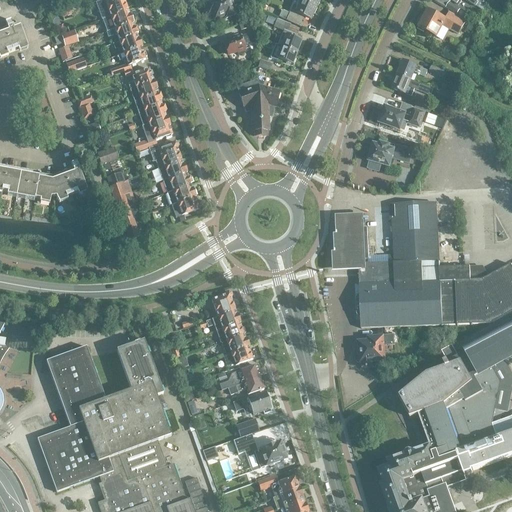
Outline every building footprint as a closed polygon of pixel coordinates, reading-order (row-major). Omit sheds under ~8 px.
[(109,0),(105,2),(111,18),(128,12),(124,0),(123,0),(109,0)] [(235,16),(231,5),(240,2),(239,0),(212,0),(213,3),(207,5),(210,13),(212,12),(215,21),(225,17),(226,19),(235,16)] [(482,3),(477,0),(449,0),(457,4),(459,0),(465,0),(483,11),(486,6),(482,3)] [(293,6),(290,14),(282,11),(279,18),(287,21),(286,22),(299,28),(304,18),(311,21),(317,7),(302,1),(298,8),(293,6)] [(445,8),(457,16),(465,20),(468,15),(449,2),(445,8)] [(443,26),(450,30),(459,35),(466,21),(449,12),(445,20),(428,10),(422,22),(423,23),(422,24),(422,27),(425,30),(426,31),(426,32),(437,38),(443,26)] [(115,31),(133,24),(134,24),(131,16),(130,16),(128,12),(111,18),(115,31)] [(280,48),(281,48),(297,54),(301,42),(300,42),(302,37),(300,37),(300,36),(298,34),(300,30),(291,26),(291,25),(278,20),(274,28),(284,32),(283,33),(277,46),(280,48)] [(8,31),(0,33),(0,57),(27,47),(20,26),(14,29),(11,21),(5,23),(8,31)] [(239,25),(241,31),(252,27),(250,21),(239,25)] [(89,23),(80,24),(81,33),(90,32),(89,23)] [(119,42),(137,36),(136,35),(138,34),(137,30),(135,30),(133,24),(115,31),(106,34),(108,38),(117,35),(119,42)] [(473,33),(476,28),(469,25),(466,30),(473,33)] [(74,31),(61,35),(65,48),(79,43),(74,31)] [(137,36),(119,42),(113,44),(115,50),(117,49),(120,56),(142,48),(139,41),(138,41),(137,36)] [(238,36),(232,38),(233,41),(224,44),(223,45),(223,46),(223,47),(224,49),(225,49),(226,50),(227,50),(228,56),(237,53),(238,56),(246,53),(245,48),(246,47),(245,45),(255,41),(253,36),(248,38),(247,36),(239,39),(238,36)] [(72,59),(68,47),(59,50),(63,62),(72,59)] [(142,48),(120,56),(117,57),(119,62),(125,60),(127,65),(110,71),(111,74),(106,76),(107,79),(124,73),(124,74),(132,71),(131,66),(146,61),(145,59),(147,59),(146,54),(143,55),(141,49),(142,48)] [(297,54),(281,48),(280,48),(278,52),(280,53),(277,59),(292,66),(297,54)] [(66,65),(69,74),(86,68),(83,59),(66,65)] [(258,68),(269,72),(272,65),(260,61),(258,68)] [(398,76),(413,82),(416,74),(425,78),(428,72),(404,62),(401,69),(399,68),(397,74),(399,74),(398,76)] [(429,72),(443,80),(447,73),(432,66),(429,72)] [(130,91),(153,82),(149,71),(148,72),(147,69),(142,71),(143,73),(132,77),(134,83),(128,85),(130,91)] [(410,89),(418,92),(420,85),(413,82),(398,76),(395,82),(394,81),(392,87),(393,87),(392,90),(407,96),(410,89)] [(280,93),(263,88),(264,83),(257,81),(238,88),(246,112),(252,111),(253,131),(255,131),(254,137),(268,137),(267,131),(269,131),(269,117),(271,118),(275,108),(276,108),(280,93)] [(153,82),(130,91),(134,103),(158,95),(157,91),(158,91),(154,82),(153,82)] [(449,97),(457,100),(464,85),(456,82),(449,97)] [(158,95),(134,103),(139,115),(162,107),(161,102),(163,101),(161,95),(158,96),(158,95)] [(80,109),(90,105),(89,105),(94,103),(91,96),(77,101),(80,109)] [(415,109),(430,114),(432,107),(417,102),(415,109)] [(426,113),(412,108),(412,107),(402,104),(399,112),(384,108),(382,115),(380,117),(378,120),(379,122),(379,123),(399,129),(402,120),(408,122),(407,125),(421,130),(426,113)] [(90,105),(80,109),(84,120),(94,117),(90,105)] [(162,107),(139,115),(143,127),(167,118),(165,114),(167,113),(165,108),(163,108),(162,107)] [(131,118),(129,112),(123,114),(125,120),(131,118)] [(443,130),(446,121),(436,117),(433,126),(443,130)] [(168,118),(167,118),(143,127),(141,127),(146,141),(134,146),(136,153),(157,146),(156,142),(173,136),(170,127),(171,127),(168,118)] [(88,133),(100,129),(97,123),(86,128),(88,133)] [(130,133),(136,131),(133,124),(127,126),(130,133)] [(100,129),(88,133),(90,138),(101,134),(100,129)] [(158,171),(182,162),(178,151),(179,147),(178,145),(175,144),(172,145),(171,147),(159,151),(157,146),(149,149),(154,163),(155,162),(158,171)] [(381,165),(389,167),(392,160),(410,165),(414,150),(394,144),(394,146),(390,145),(389,146),(383,145),(382,147),(372,144),(370,151),(372,151),(369,162),(370,162),(367,169),(379,172),(381,165)] [(0,192),(51,202),(52,198),(57,197),(59,201),(88,190),(77,162),(71,164),(74,172),(52,180),(0,170),(0,192)] [(182,162),(158,171),(163,183),(186,175),(186,174),(187,174),(185,166),(183,166),(182,162)] [(109,187),(125,182),(122,173),(106,179),(109,187)] [(186,175),(163,183),(167,195),(191,187),(190,185),(192,184),(190,179),(188,180),(186,175)] [(114,200),(129,195),(128,195),(125,196),(122,184),(110,188),(114,200)] [(191,187),(167,195),(171,207),(195,198),(196,198),(193,190),(192,190),(191,187)] [(129,195),(114,200),(118,213),(133,207),(129,195)] [(195,198),(171,207),(176,219),(199,211),(199,209),(201,208),(199,203),(197,204),(195,198)] [(511,267),(511,265),(483,280),(470,281),(470,267),(440,269),(436,204),(391,206),(394,264),(359,265),(360,295),(356,299),(357,316),(361,320),(361,329),(491,325),(511,313),(511,267)] [(133,207),(118,213),(123,225),(134,221),(134,220),(137,219),(133,207)] [(366,272),(362,215),(343,216),(333,217),(335,236),(332,236),(332,253),(330,253),(330,273),(344,273),(366,272)] [(134,221),(123,225),(128,241),(140,237),(134,221)] [(217,318),(234,312),(230,301),(232,297),(231,295),(228,293),(225,294),(224,297),(211,301),(217,318)] [(234,312),(217,318),(199,325),(201,329),(207,327),(208,329),(213,327),(212,326),(213,326),(216,332),(240,324),(237,316),(236,316),(234,312)] [(163,337),(173,333),(167,317),(157,320),(163,337)] [(192,326),(190,321),(181,324),(183,330),(192,326)] [(442,352),(447,363),(444,365),(446,368),(427,374),(397,396),(409,418),(418,415),(430,447),(413,453),(412,453),(406,455),(405,456),(388,462),(390,468),(379,472),(384,486),(382,486),(391,511),(390,511),(455,511),(446,485),(444,485),(442,480),(463,472),(464,476),(473,473),(472,471),(511,456),(511,416),(491,424),(498,389),(511,391),(511,373),(505,361),(511,357),(511,321),(463,347),(466,353),(458,357),(452,347),(442,352)] [(156,323),(156,322),(144,327),(153,352),(165,348),(156,323)] [(240,324),(216,332),(220,344),(221,344),(243,336),(243,335),(245,335),(243,329),(241,330),(239,325),(240,324)] [(7,351),(8,350),(9,349),(8,349),(7,350),(4,349),(5,342),(0,341),(0,333),(4,327),(0,326),(0,403),(0,401),(0,398),(0,363),(1,361),(3,358),(3,357),(5,354),(7,351)] [(136,341),(141,339),(137,328),(132,330),(136,341)] [(386,367),(384,353),(384,347),(393,346),(392,335),(382,336),(382,337),(376,337),(376,339),(366,340),(366,343),(359,343),(360,355),(358,356),(355,358),(356,362),(358,364),(363,364),(363,369),(386,367)] [(230,354),(249,348),(246,340),(245,340),(243,336),(221,344),(226,356),(230,354)] [(168,350),(178,346),(176,347),(173,339),(165,342),(168,350)] [(178,346),(168,350),(172,361),(182,357),(178,346)] [(249,348),(230,354),(226,356),(223,357),(228,372),(239,369),(238,366),(252,360),(251,359),(253,358),(252,353),(250,354),(248,348),(249,348)] [(156,353),(160,364),(165,363),(169,374),(174,372),(166,349),(156,353)] [(173,362),(176,371),(188,367),(185,358),(173,362)] [(227,389),(259,378),(257,375),(260,372),(258,368),(255,367),(232,375),(231,384),(222,387),(224,391),(228,390),(227,389)] [(263,391),(265,388),(264,384),(261,383),(259,378),(227,389),(228,390),(230,396),(246,391),(248,397),(263,391)] [(21,388),(24,397),(31,395),(28,386),(21,388)] [(73,511),(132,511),(118,457),(114,458),(112,452),(154,441),(140,387),(55,410),(69,464),(80,461),(81,467),(63,471),(73,511)] [(184,395),(187,402),(192,400),(190,393),(184,395)] [(270,409),(270,407),(271,405),(270,402),(268,401),(265,395),(248,401),(247,399),(233,404),(236,412),(243,410),(242,407),(244,407),(247,415),(252,414),(253,415),(262,411),(264,416),(271,413),(269,409),(270,409)] [(194,400),(186,404),(191,416),(199,413),(194,400)] [(255,420),(235,427),(240,439),(254,434),(259,432),(255,420)] [(238,456),(254,450),(249,436),(233,442),(238,456)] [(285,459),(287,457),(286,453),(283,453),(280,444),(275,446),(275,445),(265,449),(265,450),(255,453),(260,470),(267,467),(270,468),(273,467),(274,465),(286,461),(285,459)] [(218,458),(215,448),(203,452),(206,462),(218,458)] [(275,499),(299,490),(297,486),(298,483),(297,480),(294,479),(294,478),(278,484),(275,476),(257,482),(261,493),(271,489),(275,498),(275,499)] [(281,509),(304,501),(300,490),(299,490),(275,499),(275,498),(272,499),(277,511),(281,509)] [(307,511),(304,501),(281,509),(282,511),(307,511)]
